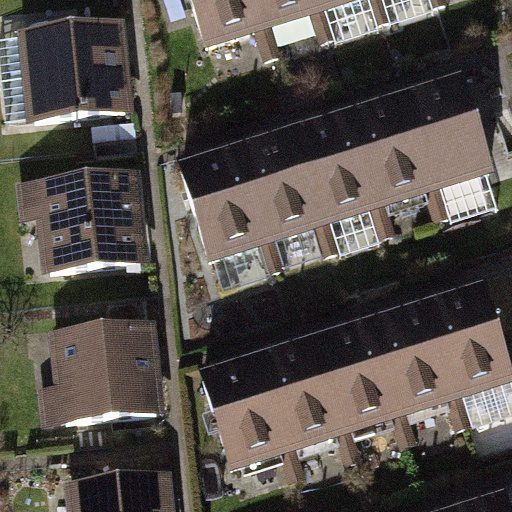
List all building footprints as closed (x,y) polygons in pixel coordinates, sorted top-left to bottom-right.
[(194,106),(255,87),(227,0),(173,0),(162,3),(194,106)] [(227,0),(255,87),(316,68),(294,0),(227,0)] [(294,0),(316,68),(376,50),(361,0),(294,0)] [(361,0),(376,50),(437,31),(427,0),(361,0)] [(427,0),(437,31),(498,12),(494,0),(427,0)] [(123,44),(5,55),(14,143),(131,132),(123,44)] [(438,237),(495,220),(464,117),(407,135),(438,237)] [(381,254),(438,237),(407,135),(350,152),(381,254)] [(324,271),(381,254),(350,152),(293,169),(324,271)] [(267,289),(324,271),(293,169),(236,186),(267,289)] [(210,306),(267,289),(236,186),(179,204),(210,306)] [(138,195),(20,206),(28,295),(146,284),(138,195)] [(460,442),(511,426),(511,407),(488,326),(430,343),(460,442)] [(402,459),(460,442),(430,343),(373,360),(402,459)] [(160,350),(42,361),(51,450),(169,439),(160,350)] [(345,476),(402,459),(373,360),(315,377),(345,476)] [(287,493),(345,476),(315,377),(258,394),(287,493)] [(229,510),(287,493),(258,394),(200,411),(229,510)] [(179,511),(178,496),(60,508),(60,511),(179,511)]
